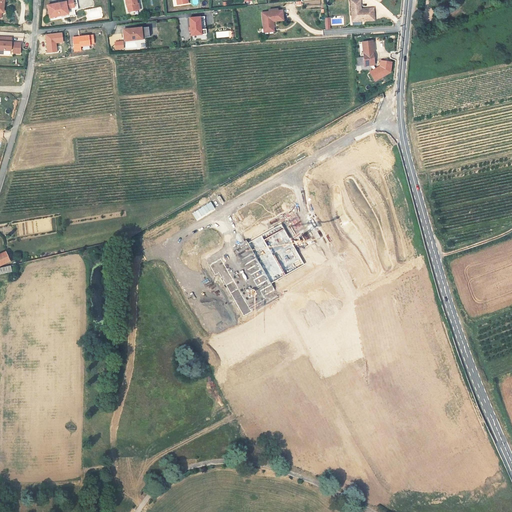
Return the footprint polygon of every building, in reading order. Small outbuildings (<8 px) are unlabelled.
[(53,19),(79,14),(78,9),(77,6),(81,5),(79,0),(68,0),(69,1),(50,4),(53,19)] [(129,0),(132,11),(143,8),(141,2),(140,2),(139,0),(129,0)] [(362,0),(352,0),(354,13),(357,13),(358,19),(366,18),(366,16),(377,14),(376,5),(363,6),(362,0)] [(264,12),(264,22),(268,22),(268,28),(274,28),(274,22),(276,22),(285,22),(284,12),(280,12),(280,10),(271,10),(271,12),(264,12)] [(199,16),(188,18),(190,36),(201,34),(205,34),(205,29),(201,30),(199,16)] [(268,22),(264,22),(264,32),(274,32),(274,28),(268,28),(268,22)] [(125,29),(127,41),(137,40),(137,38),(144,37),(152,36),(151,26),(125,29)] [(63,43),(62,32),(45,35),(47,53),(57,52),(56,43),(63,43)] [(93,34),(72,37),(74,52),(81,51),(81,47),(90,46),(90,44),(94,44),(93,34)] [(373,54),(372,40),(362,41),(363,54),(362,54),(363,65),(376,64),(376,54),(373,54)] [(390,61),(378,59),(377,65),(366,71),(372,79),(389,71),(390,61)] [(0,261),(9,254),(4,247),(0,250),(0,261)] [(0,274),(12,272),(10,265),(0,267),(0,274)]
